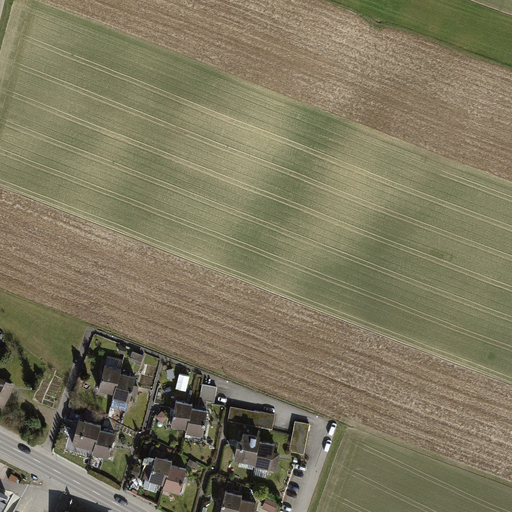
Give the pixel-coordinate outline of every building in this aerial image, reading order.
[(99,393),(115,396),(119,378),(121,371),(105,367),(99,393)] [(14,385),(0,377),(0,410),(1,411),(14,385)] [(134,381),(119,378),(115,396),(114,401),(128,405),(134,381)] [(214,400),(217,387),(205,384),(201,397),(214,400)] [(188,432),(193,410),(194,405),(177,402),(172,429),(188,432)] [(273,427),(275,415),(231,406),(229,418),(273,427)] [(193,410),(188,432),(188,436),(203,439),(208,413),(193,410)] [(73,447),(94,451),(98,433),(99,426),(78,422),(73,447)] [(303,456),(310,425),(296,422),(290,453),(303,456)] [(114,436),(98,433),(94,451),(92,457),(109,460),(114,436)] [(253,467),(259,443),(260,437),(240,433),(234,463),(253,467)] [(259,443),(253,467),(252,471),(268,474),(274,446),(259,443)] [(166,488),(172,468),(174,462),(157,457),(148,482),(166,488)] [(172,468),(166,488),(165,492),(179,497),(187,473),(172,468)] [(239,511),(243,500),(244,494),(227,489),(220,511),(239,511)] [(264,505),(276,510),(279,501),(267,497),(264,505)] [(243,500),(239,511),(255,511),(258,504),(243,500)]
